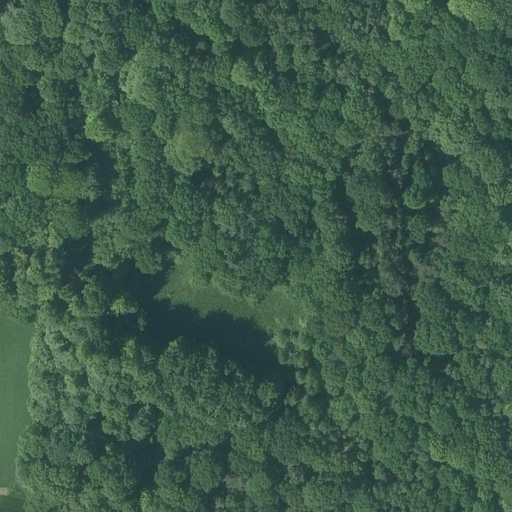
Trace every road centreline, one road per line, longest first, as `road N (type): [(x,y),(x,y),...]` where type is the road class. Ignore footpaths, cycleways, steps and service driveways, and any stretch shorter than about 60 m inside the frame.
road 1 (track): [(511,431),(436,386),(317,295),(249,264),(88,160),(0,64)]
road 2 (track): [(150,202),(125,59),(133,0)]
